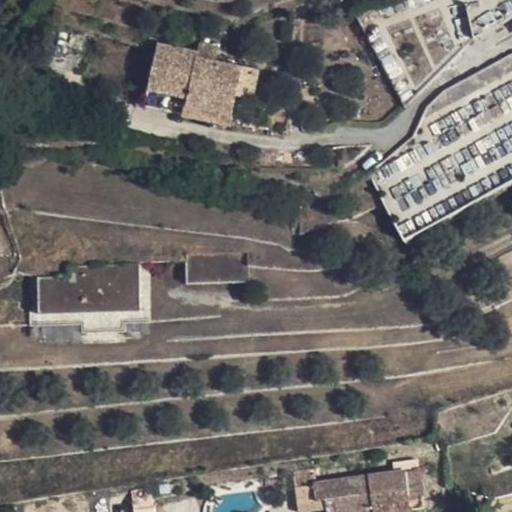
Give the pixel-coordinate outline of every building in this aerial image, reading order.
[(220,45),(200,42),(198,52),(199,53),(198,58),(217,61),(220,45)] [(198,52),(157,44),(148,88),(188,96),(184,112),(183,114),(231,124),(237,95),(244,66),(217,61),(198,58),(199,53),(198,52)] [(371,175),(404,237),(439,219),(442,204),(447,205),(451,187),(468,190),(473,199),(511,178),(511,54),(469,77),(462,110),(472,112),(469,130),(464,122),(447,131),(465,135),(453,141),(441,138),(371,175)] [(261,69),(244,66),(237,95),(255,98),(261,69)] [(188,96),(148,88),(144,103),(184,112),(188,96)] [(262,253),(200,255),(201,286),(263,284),(262,253)] [(142,265),(76,268),(76,279),(48,280),(49,315),(152,312),(151,277),(142,277),(142,265)] [(150,265),(142,265),(142,277),(151,277),(150,265)] [(152,312),(49,315),(40,316),(41,327),(92,325),(92,334),(137,332),(137,324),(160,323),(160,311),(152,312)] [(422,469),(316,483),(320,509),(330,508),(330,511),(396,511),(414,510),(412,494),(425,492),(422,469)] [(306,481),(305,473),(296,474),(297,482),(306,481)] [(299,511),(320,509),(316,483),(286,488),(289,511),(299,511)] [(155,511),(153,496),(152,493),(139,495),(141,511),(155,511)]
